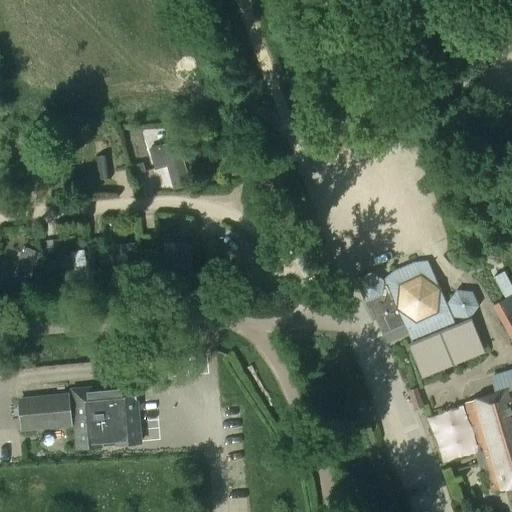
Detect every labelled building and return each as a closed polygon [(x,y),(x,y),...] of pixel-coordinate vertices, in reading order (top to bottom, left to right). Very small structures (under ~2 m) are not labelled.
[(220,112),(180,113),(205,189),(222,185),(239,176),(269,149),(255,120),(252,111),(220,112)] [(55,116),(3,118),(18,208),(75,203),(55,116)] [(3,118),(0,118),(0,209),(18,208),(3,118)] [(159,127),(142,131),(154,171),(170,167),(159,127)] [(107,153),(92,156),(98,184),(112,181),(107,153)] [(143,162),(134,165),(136,174),(146,171),(143,162)] [(254,186),(248,206),(250,224),(257,228),(263,233),(269,238),(274,244),(305,232),(279,171),(276,163),(254,186)] [(215,232),(203,233),(210,285),(222,283),(215,232)] [(192,245),(176,244),(173,288),(189,289),(192,245)] [(136,245),(123,246),(127,287),(140,285),(136,245)] [(42,258),(23,249),(6,287),(24,296),(42,258)] [(80,249),(58,254),(67,290),(90,285),(80,249)] [(441,340),(439,336),(444,334),(455,327),(450,314),(453,313),(455,316),(469,318),(478,307),(471,294),(457,292),(449,302),(450,305),(446,307),(426,262),(413,263),(394,272),(385,279),(381,280),(371,272),(354,279),(364,301),(366,301),(374,319),(383,315),(390,331),(405,324),(414,344),(427,340),(432,338),(434,343),(441,340)] [(511,287),(503,271),(493,276),(504,297),(511,293),(511,287)] [(511,294),(493,306),(511,338),(511,294)] [(502,392),(499,393),(465,404),(491,491),(511,485),(511,369),(493,376),(496,384),(499,383),(502,392)] [(100,447),(99,442),(116,441),(117,445),(140,443),(134,384),(72,390),(77,449),(100,447)] [(21,427),(69,422),(67,397),(18,402),(21,427)]
